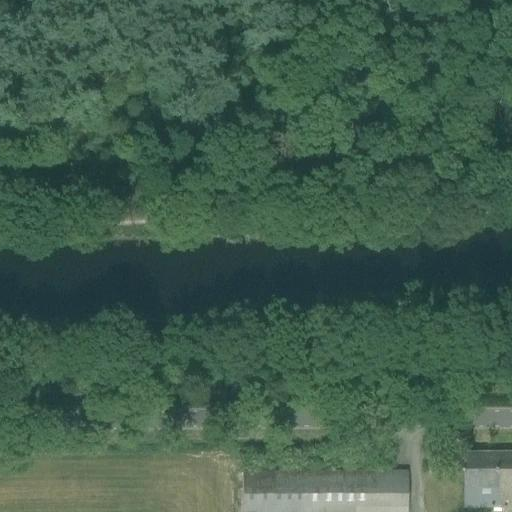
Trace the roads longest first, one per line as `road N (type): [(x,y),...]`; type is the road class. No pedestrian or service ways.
road 1 (track): [(0,143),(511,120)]
road 2 (unclassified): [(0,428),(511,414)]
